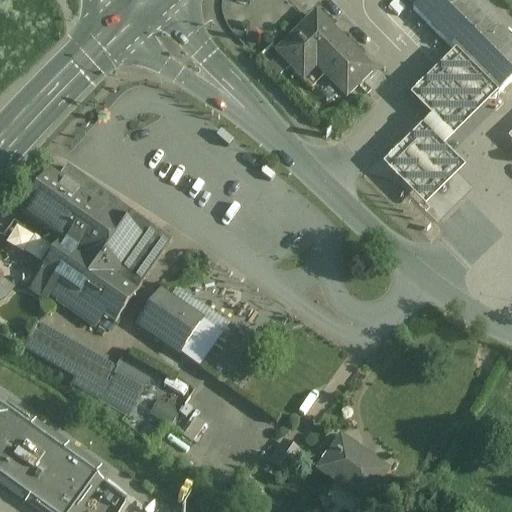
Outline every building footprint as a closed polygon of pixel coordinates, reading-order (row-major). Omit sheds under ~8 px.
[(511,81),(511,42),(468,0),(419,0),(415,5),(457,46),(503,90),(511,81)] [(371,74),(318,19),(295,41),(293,39),(277,55),(301,80),(314,67),(346,99),(371,74)] [(503,90),(457,46),(452,51),(435,69),(409,97),(430,120),(382,168),(424,210),(463,172),(443,150),(444,149),(503,90)] [(49,175),(20,217),(49,237),(44,243),(57,253),(29,292),(45,303),(48,299),(49,299),(50,297),(96,329),(103,318),(115,326),(172,244),(66,170),(58,181),(49,175)] [(202,324),(159,294),(136,327),(179,358),(202,324)] [(122,362),(44,321),(26,355),(139,420),(164,368),(131,346),(122,362)] [(159,401),(151,414),(171,425),(179,412),(159,401)] [(0,479),(45,511),(77,511),(100,479),(0,405),(0,479)] [(268,464),(287,475),(302,452),(283,440),(268,464)] [(385,475),(340,442),(318,474),(364,506),(385,475)]
